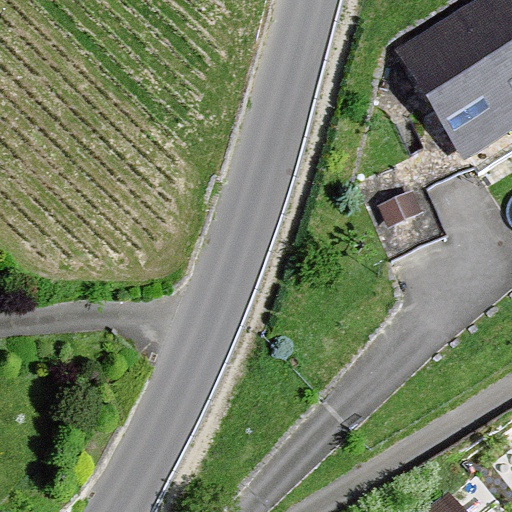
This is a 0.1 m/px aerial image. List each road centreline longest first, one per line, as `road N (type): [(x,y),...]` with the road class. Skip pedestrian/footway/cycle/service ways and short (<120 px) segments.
road 1 (tertiary): [(305,0),(272,128),(208,316),(116,511)]
road 2 (residential): [(303,511),(511,383)]
